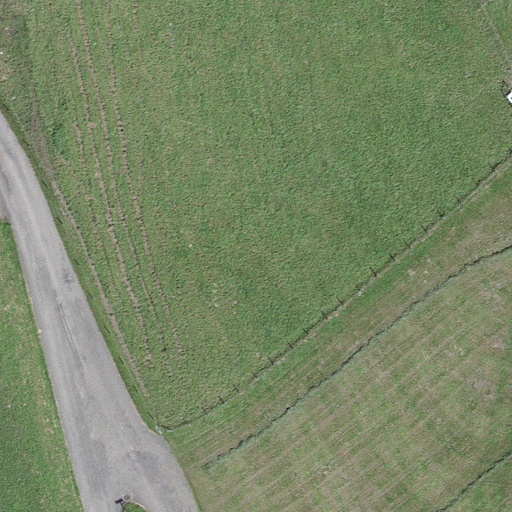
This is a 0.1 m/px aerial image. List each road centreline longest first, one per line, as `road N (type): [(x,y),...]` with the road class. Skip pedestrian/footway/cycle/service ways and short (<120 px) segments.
road 1 (unclassified): [(0,145),(77,335)]
road 2 (unclassified): [(77,335),(170,511)]
road 3 (unclassified): [(77,335),(108,511)]
